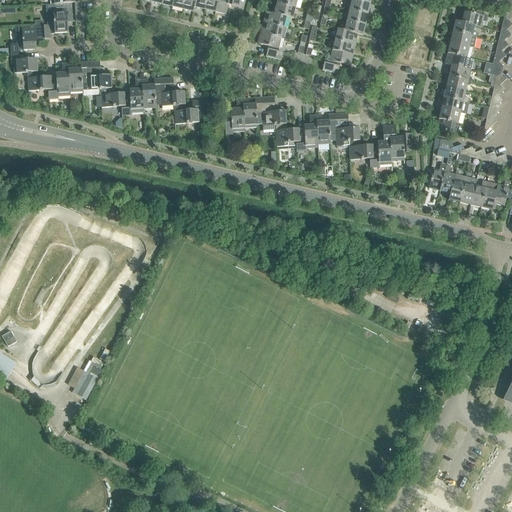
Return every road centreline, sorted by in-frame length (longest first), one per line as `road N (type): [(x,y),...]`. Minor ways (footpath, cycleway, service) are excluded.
road 1 (tertiary): [(500,247),(0,122)]
road 2 (residential): [(351,101),(123,51),(113,0)]
road 3 (unclassified): [(241,511),(64,435)]
road 4 (unclassified): [(449,410),(479,341),(500,247)]
road 5 (track): [(484,323),(354,288)]
